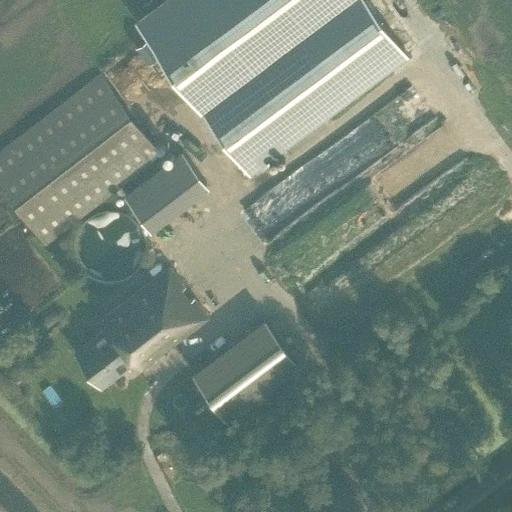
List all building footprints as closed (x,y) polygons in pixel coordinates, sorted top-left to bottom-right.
[(167,0),(139,21),(251,170),(407,52),(368,0),(167,0)] [(101,73),(0,152),(0,183),(46,243),(162,153),(101,73)] [(142,263),(145,258),(146,252),(147,246),(146,240),(145,234),(142,228),(139,223),(134,219),(129,215),(124,212),(118,210),(112,210),(106,210),(100,211),(94,213),(89,217),(84,221),(81,225),(78,231),(75,237),(74,243),(74,249),(75,255),(78,261),(81,266),(84,271),(89,275),(94,278),(100,280),(106,282),(112,282),(118,281),(124,279),(129,277),(134,273),(139,268),(142,263)] [(75,350),(102,385),(135,360),(138,363),(141,367),(209,316),(194,296),(191,299),(182,288),(186,285),(171,265),(103,317),(109,324),(75,350)] [(265,316),(194,370),(230,418),(301,364),(265,316)]
